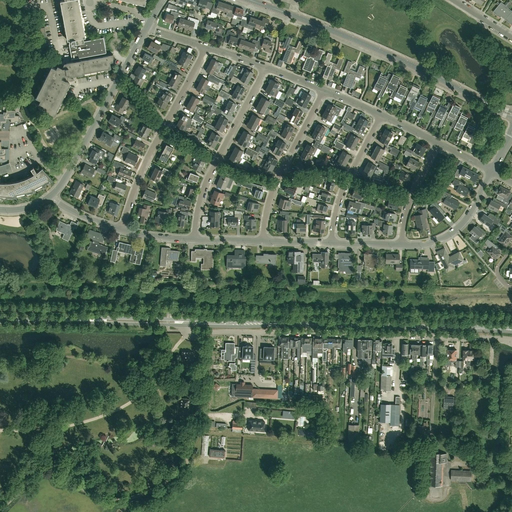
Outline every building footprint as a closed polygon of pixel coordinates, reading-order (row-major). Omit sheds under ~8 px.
[(57,66),(56,69),(51,67),(36,98),(41,100),(39,103),(44,105),(42,109),(54,115),(64,96),(63,95),(69,83),(66,82),(67,80),(69,81),(70,80),(71,78),(68,77),(69,76),(70,75),(70,76),(76,74),(76,75),(111,69),(110,62),(112,62),(112,63),(113,54),(113,55),(82,61),(81,60),(81,58),(106,53),(103,38),(84,41),(84,38),(85,38),(78,0),(120,0),(145,6),(146,0),(65,0),(60,1),(67,41),(69,41),(70,44),(69,44),(72,60),(78,58),(79,61),(65,64),(62,69),(57,66)] [(196,0),(188,0),(187,3),(191,4),(190,7),(197,9),(198,6),(199,3),(198,3),(196,3),(196,0)] [(203,0),(199,0),(198,3),(199,3),(198,6),(205,9),(205,8),(211,10),(214,3),(210,2),(210,0),(203,0),(204,0),(203,0)] [(214,5),(212,11),(218,13),(219,10),(223,11),(226,4),(218,1),(217,6),(214,5)] [(505,20),(511,12),(511,11),(501,2),(493,12),(500,18),(501,17),(505,20)] [(233,7),(226,4),(223,11),(227,13),(226,16),(233,18),(234,15),(233,15),(234,12),(232,11),(233,7)] [(236,7),(234,12),(233,15),(234,15),(238,16),(237,19),(240,20),(243,10),(236,7)] [(176,20),(178,14),(172,12),(171,15),(167,14),(164,21),(172,24),(173,19),(176,20)] [(184,16),(178,14),(176,20),(179,21),(177,26),(185,28),(187,21),(183,19),(184,16)] [(249,22),(246,21),(244,27),(250,29),(251,26),(255,27),(258,20),(250,17),(249,22)] [(265,23),(268,24),(269,20),(263,18),(262,21),(258,20),(255,27),(263,30),(265,23)] [(187,21),(185,28),(192,30),(193,28),(196,29),(199,21),(192,19),(191,22),(187,21)] [(212,30),(215,23),(207,20),(206,25),(203,24),(201,30),(208,32),(209,28),(212,30)] [(222,25),(215,23),(212,30),(216,31),(215,34),(222,36),(223,30),(221,29),(222,25)] [(44,28),(37,29),(41,47),(48,46),(44,28)] [(228,43),(235,46),(237,41),(238,38),(234,37),(235,34),(228,32),(226,37),(230,39),(228,43)] [(239,35),(238,38),(237,41),(240,42),(238,47),(246,49),(248,42),(244,41),(245,37),(239,35)] [(248,42),(246,49),(253,52),(254,47),(257,48),(259,42),(260,38),(259,37),(257,42),(253,40),(252,43),(248,42)] [(286,63),(292,47),(288,45),(291,38),(287,37),(283,48),(287,49),(282,61),(286,63)] [(264,51),(270,53),(273,47),(270,46),(271,42),(264,39),(261,46),(265,48),(264,51)] [(296,48),(292,47),(286,63),(290,64),(295,53),(298,54),(299,53),(300,54),(302,50),(301,49),(303,43),(299,41),(296,48)] [(164,48),(168,50),(170,46),(162,44),(161,46),(158,44),(157,45),(151,42),(147,49),(157,53),(159,49),(162,50),(164,48)] [(306,71),(313,55),(309,53),(312,46),(308,45),(303,56),(307,57),(302,69),(306,71)] [(316,56),(313,55),(306,71),(310,72),(315,61),(319,62),(323,51),(319,49),(316,56)] [(181,58),(189,62),(192,56),(184,52),(181,58)] [(153,58),(153,57),(145,53),(142,59),(150,64),(153,58)] [(327,79),(333,63),(329,61),(332,55),(328,53),(323,64),(327,66),(323,77),(327,79)] [(186,68),(189,62),(181,58),(178,64),(186,68)] [(336,64),(333,63),(327,79),(330,80),(335,69),(339,70),(343,59),(339,58),(336,64)] [(165,59),(165,60),(164,62),(169,65),(176,68),(177,65),(165,59)] [(221,69),(216,66),(218,63),(212,59),(209,65),(220,71),(221,69)] [(347,87),(353,71),(349,70),(352,63),(348,61),(344,72),(347,74),(343,85),(347,87)] [(220,71),(209,65),(206,71),(212,75),(214,71),(218,74),(220,71)] [(133,74),(136,76),(137,76),(134,82),(140,85),(143,79),(141,78),(146,70),(139,66),(134,74),(133,74)] [(357,73),(353,71),(347,87),(351,88),(355,77),(360,79),(362,75),(361,74),(364,67),(360,66),(357,73)] [(247,67),(243,75),(250,79),(253,73),(250,71),(251,68),(247,67)] [(168,77),(178,82),(181,76),(175,72),(173,75),(170,74),(168,77)] [(383,94),(386,87),(392,76),(388,74),(387,77),(384,76),(384,77),(380,75),(374,86),(381,90),(380,92),(383,94)] [(250,79),(243,75),(240,80),(247,84),(250,79)] [(393,75),(392,76),(386,87),(393,90),(390,97),(393,98),(394,97),(400,85),(401,83),(398,81),(400,78),(393,75)] [(175,88),(178,82),(168,77),(172,78),(168,84),(175,88)] [(202,78),(199,84),(209,89),(210,86),(207,85),(208,81),(202,78)] [(279,88),(277,87),(279,84),(271,80),(268,86),(278,91),(279,88)] [(209,89),(199,84),(196,90),(202,93),(204,89),(207,91),(209,89)] [(415,106),(420,95),(421,94),(418,92),(420,88),(413,84),(408,94),(407,96),(411,98),(409,103),(411,104),(409,108),(413,110),(415,106)] [(237,85),(234,91),(242,94),(245,89),(237,85)] [(402,106),(407,96),(408,94),(405,93),(407,88),(400,85),(394,97),(401,100),(399,104),(402,106)] [(278,91),(268,86),(265,92),(276,97),(279,91),(278,91)] [(171,97),(170,97),(170,96),(171,94),(164,90),(160,98),(167,102),(168,100),(169,101),(171,97)] [(239,100),(242,94),(234,91),(232,96),(239,100)] [(304,92),(301,98),(308,102),(311,96),(304,92)] [(440,105),(441,104),(438,102),(440,98),(433,94),(429,103),(427,106),(438,111),(441,105),(440,105)] [(146,95),(145,97),(144,98),(150,105),(153,103),(146,95)] [(205,95),(204,98),(212,102),(214,103),(215,101),(205,95)] [(425,111),(427,106),(429,103),(426,101),(427,98),(420,95),(415,106),(425,111)] [(192,96),(189,102),(196,105),(199,99),(192,96)] [(122,113),(123,111),(124,109),(125,109),(130,101),(123,97),(120,103),(118,102),(115,109),(122,113)] [(164,108),(167,102),(160,98),(156,104),(164,108)] [(262,98),(259,103),(266,108),(269,102),(262,98)] [(305,108),(308,102),(301,98),(298,104),(305,108)] [(229,101),(226,106),(233,110),(236,105),(229,101)] [(196,105),(189,102),(186,108),(192,111),(194,108),(198,110),(199,107),(196,105)] [(445,121),(447,116),(453,104),(449,102),(447,106),(445,105),(444,107),(441,105),(438,111),(435,116),(445,121)] [(263,113),(266,108),(259,103),(255,109),(263,113)] [(340,111),(337,110),(339,108),(333,105),(332,106),(328,104),(325,110),(337,117),(340,111)] [(461,114),(458,112),(460,108),(453,104),(447,116),(458,121),(461,115),(461,114)] [(233,110),(226,106),(223,112),(230,116),(233,110)] [(6,108),(6,112),(7,112),(7,119),(11,119),(11,122),(15,122),(15,121),(19,122),(19,116),(15,116),(15,111),(10,110),(10,109),(6,108)] [(295,108),(292,114),(300,118),(303,112),(295,108)] [(337,117),(325,110),(322,116),(326,118),(325,120),(331,123),(335,115),(337,117)] [(183,114),(179,121),(190,126),(191,124),(189,122),(191,119),(189,118),(183,114)] [(300,118),(292,114),(289,120),(297,124),(300,118)] [(124,116),(124,117),(122,120),(112,115),(109,120),(119,125),(120,122),(127,126),(130,120),(124,116)] [(253,115),(249,121),(257,125),(260,119),(253,115)] [(467,118),(461,115),(458,121),(455,126),(465,131),(468,125),(469,123),(466,121),(467,118)] [(221,116),(218,122),(225,126),(228,120),(221,116)] [(361,117),(358,123),(365,127),(368,121),(361,117)] [(183,130),(184,126),(189,129),(190,126),(179,121),(176,126),(183,130)] [(260,126),(257,125),(249,121),(247,126),(254,130),(254,131),(257,132),(260,126)] [(222,132),(225,126),(218,122),(214,128),(222,132)] [(345,127),(352,131),(353,128),(346,124),(347,123),(345,122),(343,126),(345,127)] [(365,127),(358,123),(354,129),(362,133),(365,127)] [(287,124),(284,130),(291,134),(294,128),(287,124)] [(318,124),(315,131),(324,136),(328,128),(322,125),(322,126),(318,124)] [(146,138),(151,129),(143,125),(138,134),(146,138)] [(468,125),(465,131),(462,137),(469,140),(468,142),(475,145),(479,136),(476,135),(476,134),(473,132),(475,128),(468,125)] [(382,135),(392,140),(394,138),(393,137),(395,133),(391,131),(390,132),(385,129),(382,135)] [(291,134),(284,130),(281,136),(288,140),(291,134)] [(244,131),(241,137),(250,142),(252,140),(249,138),(251,135),(244,131)] [(322,139),(324,136),(315,131),(311,137),(315,139),(314,140),(316,141),(320,143),(322,139)] [(119,141),(121,138),(115,134),(113,137),(103,132),(101,135),(100,134),(98,139),(101,140),(101,139),(108,143),(107,145),(110,147),(114,139),(119,141)] [(185,132),(184,134),(194,140),(196,136),(192,133),(191,135),(185,132)] [(213,132),(209,138),(217,142),(220,136),(213,132)] [(349,140),(356,144),(359,138),(352,134),(349,140)] [(392,140),(382,135),(379,141),(386,145),(387,145),(389,141),(391,142),(392,140)] [(397,143),(403,146),(407,138),(404,137),(404,136),(403,135),(403,136),(401,135),(397,143)] [(250,142),(241,137),(238,143),(246,147),(249,146),(250,142)] [(217,142),(209,138),(206,144),(213,147),(217,142)] [(142,150),(145,145),(140,142),(140,141),(136,139),(133,146),(142,150)] [(353,150),(356,144),(349,140),(347,139),(345,141),(347,143),(345,146),(353,150)] [(278,140),(275,146),(283,150),(286,144),(278,140)] [(307,144),(304,151),(313,156),(317,148),(313,146),(312,145),(311,146),(307,144)] [(407,148),(405,151),(412,154),(413,152),(421,156),(426,148),(417,144),(413,151),(407,148)] [(166,162),(173,148),(166,145),(159,159),(166,162)] [(283,150),(275,146),(272,152),(280,156),(283,150)] [(374,152),(382,156),(385,150),(377,146),(374,152)] [(235,147),(232,153),(243,159),(243,158),(240,157),(243,151),(235,147)] [(103,157),(105,153),(97,148),(95,151),(93,151),(88,160),(96,164),(100,156),(103,157)] [(248,148),(246,150),(254,155),(256,156),(258,153),(248,148)] [(309,163),(313,156),(304,151),(301,157),(304,159),(304,160),(309,163)] [(340,157),(347,161),(350,155),(343,151),(340,157)] [(412,154),(405,151),(403,154),(407,156),(405,159),(408,160),(406,165),(415,169),(418,162),(410,158),(412,154)] [(382,156),(374,152),(371,157),(378,161),(379,162),(379,161),(382,156)] [(135,165),(138,157),(128,153),(125,161),(128,162),(129,162),(135,165)] [(235,165),(238,166),(246,169),(247,167),(240,164),(243,159),(232,153),(229,159),(236,163),(235,165)] [(264,160),(266,162),(274,166),(277,160),(270,156),(269,158),(266,156),(264,160)] [(344,167),(347,161),(340,157),(337,156),(335,159),(338,161),(336,163),(344,167)] [(200,171),(204,163),(197,159),(193,167),(200,171)] [(261,166),(263,167),(263,168),(271,172),(274,166),(266,162),(264,160),(261,166)] [(123,168),(124,165),(117,162),(115,167),(120,169),(118,175),(129,179),(132,172),(123,168)] [(368,162),(365,168),(373,172),(374,172),(376,169),(377,167),(375,166),(368,162)] [(38,171),(38,172),(37,173),(33,167),(30,169),(34,174),(32,176),(25,179),(17,182),(10,183),(2,183),(0,183),(0,174),(1,174),(5,173),(8,172),(12,171),(13,171),(9,163),(5,165),(1,166),(0,166),(0,198),(7,200),(7,198),(17,198),(17,197),(27,196),(27,194),(36,192),(36,190),(45,187),(44,185),(53,181),(52,180),(42,169),(43,168),(42,168),(38,171)] [(91,177),(95,170),(85,164),(81,172),(91,177)] [(380,165),(378,168),(385,171),(384,172),(383,175),(386,177),(389,170),(382,167),(380,165)] [(457,177),(459,174),(474,182),(478,175),(463,167),(460,171),(457,169),(454,175),(457,177)] [(171,172),(164,168),(162,171),(155,168),(150,178),(157,182),(161,174),(167,176),(168,174),(170,175),(171,172)] [(365,168),(362,174),(369,178),(373,172),(365,168)] [(407,184),(411,176),(401,171),(397,179),(407,184)] [(193,183),(193,181),(197,182),(199,176),(190,173),(189,177),(187,176),(185,180),(193,183)] [(225,189),(229,178),(221,175),(216,186),(225,189)] [(230,178),(233,180),(238,182),(237,185),(241,186),(243,180),(231,175),(230,178)] [(463,184),(454,179),(452,183),(458,187),(456,191),(465,196),(469,190),(462,186),(463,184)] [(73,187),(70,194),(71,194),(71,195),(73,196),(77,198),(84,185),(76,181),(73,187)] [(333,191),(335,183),(327,181),(325,188),(333,191)] [(124,193),(126,186),(117,182),(114,189),(124,193)] [(263,191),(262,191),(261,191),(262,189),(259,189),(258,190),(255,189),(256,185),(248,182),(247,186),(251,187),(252,188),(251,190),(252,191),(254,192),(253,195),(261,198),(263,191)] [(293,195),(296,187),(287,183),(284,191),(293,195)] [(194,189),(186,187),(183,186),(182,190),(185,191),(184,194),(192,197),(194,189)] [(511,193),(510,193),(511,192),(501,187),(500,188),(498,191),(499,191),(497,194),(504,197),(503,200),(500,198),(499,200),(508,204),(511,196),(511,193)] [(361,200),(364,193),(354,189),(351,196),(361,200)] [(455,209),(456,209),(459,202),(450,198),(450,197),(451,195),(452,195),(445,191),(442,190),(441,189),(438,192),(435,194),(438,198),(442,198),(443,196),(443,195),(445,196),(446,195),(447,196),(446,198),(443,203),(455,209)] [(153,202),(156,194),(146,190),(142,197),(153,202)] [(378,198),(379,195),(372,192),(366,190),(364,193),(372,196),(378,198)] [(222,199),(224,194),(214,191),(210,203),(218,206),(220,198),(222,199)] [(329,202),(331,195),(322,193),(321,196),(323,196),(321,200),(329,202)] [(174,205),(178,206),(178,207),(189,209),(191,201),(184,200),(184,197),(174,194),(173,198),(175,198),(174,205)] [(97,208),(98,205),(99,202),(102,204),(105,197),(99,195),(97,199),(91,196),(87,205),(92,207),(92,206),(97,208)] [(306,201),(309,202),(308,204),(317,207),(316,211),(326,214),(328,207),(315,203),(316,200),(307,197),(306,201)] [(290,202),(288,201),(281,199),(278,207),(288,210),(290,202)] [(397,209),(398,202),(389,199),(387,207),(397,209)] [(497,203),(491,200),(488,207),(497,212),(501,206),(502,207),(504,204),(498,201),(497,203)] [(259,204),(248,202),(246,210),(257,212),(259,204)] [(358,213),(360,205),(349,202),(347,209),(358,213)] [(437,209),(439,207),(435,202),(430,206),(432,208),(429,211),(438,222),(444,217),(437,209)] [(117,215),(120,206),(110,203),(107,212),(117,215)] [(150,210),(151,206),(144,205),(143,208),(140,208),(138,214),(142,215),(140,222),(146,223),(149,210),(150,210)] [(170,216),(171,210),(167,209),(166,212),(159,211),(157,222),(165,224),(166,216),(170,216)] [(424,218),(427,218),(426,209),(419,211),(420,215),(415,216),(418,229),(426,227),(424,218)] [(188,217),(188,213),(180,211),(180,214),(178,214),(176,226),(183,227),(185,217),(188,217)] [(237,227),(237,225),(237,220),(241,220),(241,212),(235,211),(235,214),(234,214),(234,218),(228,218),(224,218),(224,225),(227,225),(231,225),(231,227),(237,227)] [(285,215),(285,220),(277,220),(277,224),(278,224),(278,231),(286,232),(287,223),(289,223),(289,216),(290,216),(290,213),(281,211),(280,215),(285,215)] [(219,227),(219,212),(210,212),(210,226),(215,226),(215,227),(219,227)] [(394,221),(395,214),(384,212),(383,219),(394,221)] [(488,217),(484,214),(479,221),(483,224),(484,223),(489,226),(492,222),(498,226),(501,220),(490,214),(488,217)] [(310,215),(310,218),(317,219),(317,220),(316,220),(315,232),(323,233),(325,221),(321,221),(321,219),(322,219),(323,216),(310,215)] [(255,229),(255,219),(250,219),(250,216),(244,216),(244,219),(246,219),(246,224),(247,224),(247,229),(251,229),(255,229)] [(305,224),(300,224),(301,220),(297,220),(296,224),(293,224),(293,228),(296,229),(296,232),(305,232),(305,224)] [(383,222),(377,220),(377,224),(377,226),(384,227),(383,233),(390,234),(392,225),(383,224),(383,222)] [(75,223),(71,221),(68,227),(67,226),(67,225),(60,222),(57,229),(65,233),(62,238),(68,241),(74,229),(73,228),(75,223)] [(374,230),(374,224),(374,223),(371,223),(371,226),(362,225),(362,234),(371,234),(371,230),(374,230)] [(505,246),(506,246),(511,238),(511,236),(505,231),(506,229),(502,225),(498,230),(504,234),(499,241),(502,244),(505,246)] [(482,234),(484,235),(486,233),(484,231),(481,228),(479,231),(476,227),(475,226),(470,232),(473,234),(470,238),(476,243),(480,240),(478,238),(482,234)] [(107,247),(102,245),(98,244),(99,241),(103,242),(103,240),(105,235),(89,229),(87,237),(93,239),(92,242),(90,241),(89,246),(88,245),(88,247),(87,250),(105,256),(107,247)] [(490,249),(487,252),(495,259),(497,257),(498,257),(500,255),(500,254),(501,253),(494,248),(496,246),(488,239),(485,242),(490,249)] [(140,265),(144,248),(119,242),(118,247),(119,247),(118,251),(131,254),(130,262),(140,265)] [(178,261),(179,251),(170,250),(170,248),(161,247),(160,266),(165,266),(166,259),(178,261)] [(453,266),(463,260),(459,252),(449,257),(444,248),(437,252),(447,272),(454,268),(453,266)] [(196,262),(196,258),(204,258),(204,264),(201,264),(201,269),(213,270),(213,266),(213,250),(204,250),(204,249),(195,249),(195,251),(191,251),(191,262),(196,262)] [(245,268),(245,257),(244,257),(244,251),(237,250),(237,255),(227,255),(227,265),(240,266),(240,267),(245,268)] [(303,272),(303,253),(300,253),(300,252),(289,252),(288,263),(294,263),(294,272),(303,272)] [(328,267),(328,253),(321,253),(321,255),(313,254),(313,262),(321,262),(321,267),(328,267)] [(352,274),(352,254),(345,254),(345,253),(338,253),(338,270),(345,270),(345,274),(352,274)] [(275,265),(275,254),(265,254),(265,256),(256,256),(256,261),(259,261),(259,263),(269,263),(269,265),(275,265)] [(377,266),(377,255),(372,255),(372,254),(364,254),(364,261),(364,266),(377,266)] [(402,271),(402,265),(399,265),(399,255),(386,254),(386,263),(396,264),(396,271),(402,271)] [(428,269),(429,258),(420,257),(420,260),(410,260),(410,268),(428,269)] [(332,350),(332,351),(332,355),(332,359),(335,359),(335,348),(340,348),(340,349),(341,349),(341,339),(332,339),(332,350)] [(234,343),(225,343),(225,351),(224,351),(224,360),(227,360),(227,361),(235,361),(235,356),(234,356),(234,343)] [(392,348),(392,343),(385,343),(385,346),(382,346),(382,356),(382,357),(382,356),(387,356),(387,353),(391,353),(391,362),(390,362),(390,363),(395,363),(395,355),(394,355),(394,348),(392,348)] [(252,359),(253,347),(250,346),(250,345),(246,345),(246,346),(243,346),(242,358),(252,359)] [(273,359),(274,347),(264,347),(263,354),(260,354),(259,361),(263,361),(263,359),(273,359)] [(447,359),(443,359),(442,366),(446,366),(446,365),(452,365),(452,362),(456,362),(457,350),(448,350),(447,359)] [(192,360),(192,352),(182,352),(182,360),(192,360)] [(381,376),(380,391),(391,391),(391,376),(393,376),(393,366),(381,365),(381,376)] [(232,384),(231,396),(237,396),(260,397),(260,389),(252,389),(252,385),(244,384),(245,383),(240,382),(240,384),(236,384),(232,384)] [(270,390),(270,398),(277,398),(279,398),(279,394),(277,394),(277,390),(270,390)] [(453,409),(454,397),(444,396),(443,409),(453,409)] [(395,404),(391,404),(390,422),(390,425),(398,425),(400,397),(395,397),(395,404)] [(188,409),(189,399),(181,398),(180,408),(188,409)] [(380,422),(390,422),(391,404),(380,404),(380,422)] [(232,429),(242,430),(243,421),(233,420),(232,429)] [(249,420),(249,425),(248,430),(264,431),(265,422),(249,420)] [(358,441),(359,435),(359,425),(348,425),(348,441),(348,444),(358,445),(358,441)] [(208,456),(209,436),(202,435),(201,456),(208,456)] [(368,436),(359,435),(358,441),(362,442),(362,444),(366,444),(366,442),(367,442),(368,436)] [(455,447),(454,457),(469,458),(469,447),(455,447)] [(225,451),(210,449),(209,457),(225,458),(225,451)] [(430,485),(442,486),(443,462),(446,463),(447,454),(431,453),(430,485)] [(471,482),(472,471),(451,470),(451,481),(471,482)]
